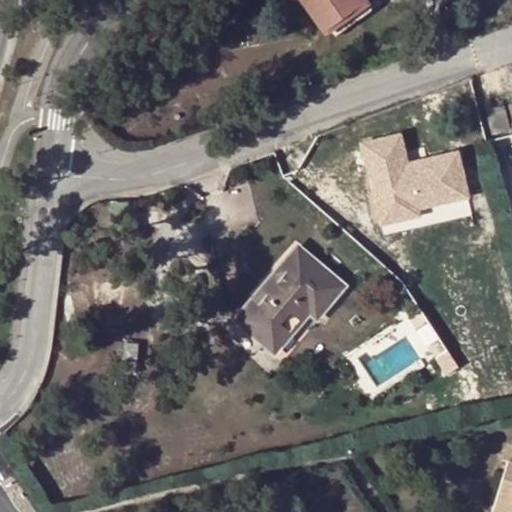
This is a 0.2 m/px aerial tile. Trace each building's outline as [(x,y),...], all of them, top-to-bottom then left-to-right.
[(303,0),(324,29),(363,0),(362,0),(303,0)] [(379,0),(362,0),(363,0),(324,29),(332,39),(381,3),(379,0)] [(486,109),(492,134),(511,129),(505,105),(486,109)] [(467,196),(457,154),(405,167),(397,137),(360,146),(379,224),(417,215),(415,208),(467,196)] [(270,285),(239,321),(274,350),(311,308),(318,314),(343,285),(298,247),(267,283),(270,285)] [(73,295),(62,298),(70,328),(81,325),(73,295)] [(138,343),(126,343),(124,372),(136,372),(138,343)] [(507,460),(492,511),(496,511),(511,511),(511,445),(506,446),(501,457),(507,460)]
